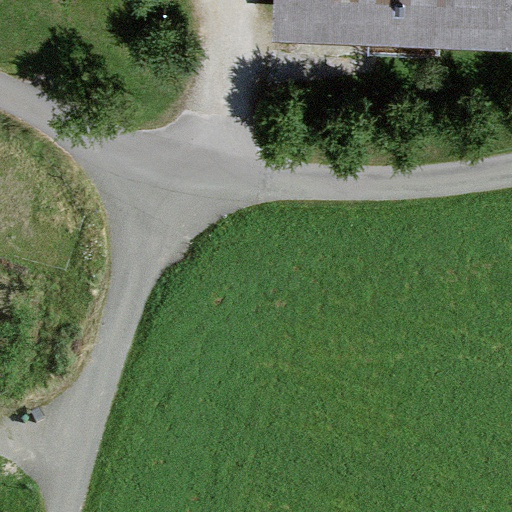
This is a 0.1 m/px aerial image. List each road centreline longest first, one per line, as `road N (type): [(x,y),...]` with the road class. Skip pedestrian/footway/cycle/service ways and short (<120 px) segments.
road 1 (unclassified): [(176,175),(67,511)]
road 2 (unclassified): [(511,170),(411,183),(176,175)]
road 3 (unclassified): [(176,175),(0,102)]
